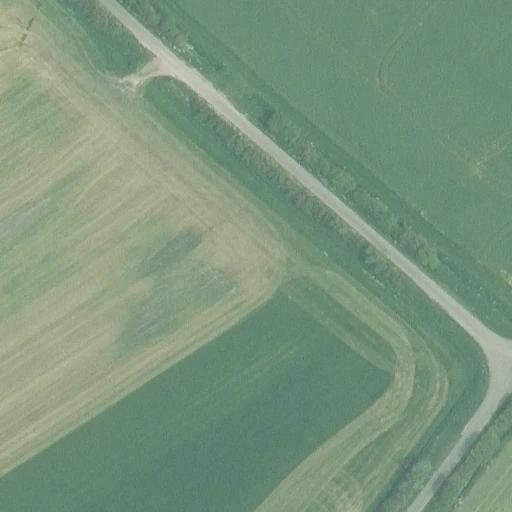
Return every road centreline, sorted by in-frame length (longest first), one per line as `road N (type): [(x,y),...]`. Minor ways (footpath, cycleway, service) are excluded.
road 1 (unclassified): [(511,361),(107,0)]
road 2 (unclassified): [(412,511),(511,376)]
